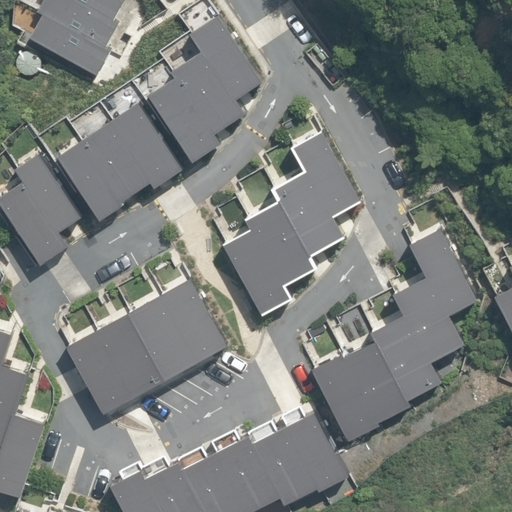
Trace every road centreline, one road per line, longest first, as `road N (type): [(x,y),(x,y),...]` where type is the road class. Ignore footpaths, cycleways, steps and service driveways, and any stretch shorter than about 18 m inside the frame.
road 1 (residential): [(297,321),(242,398),(176,433),(135,440),(97,426),(38,313),(54,283),(225,166),(254,135),(299,58)]
road 2 (residential): [(299,58),(363,151),(381,209),(364,252),(297,321)]
